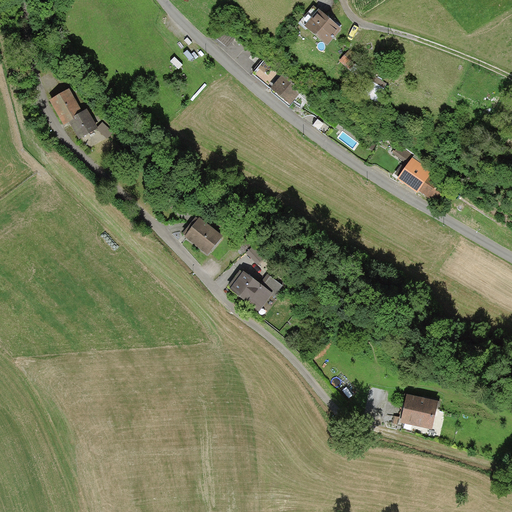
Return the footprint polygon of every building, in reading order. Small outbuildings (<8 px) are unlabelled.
[(322,11),(308,27),(329,45),(343,29),(322,11)] [(362,70),(348,59),(343,65),(357,75),(362,70)] [(283,76),(264,61),(253,75),(272,90),(283,76)] [(286,79),(275,92),(292,106),(303,93),(286,79)] [(390,86),(378,80),(368,99),(380,105),(390,86)] [(70,92),(51,101),(63,125),(73,121),(82,138),(97,131),(88,113),(82,116),(70,92)] [(409,158),(396,150),(393,156),(406,164),(409,158)] [(414,162),(401,183),(422,197),(431,184),(436,176),(414,162)] [(422,197),(439,208),(447,195),(431,184),(422,197)] [(201,223),(187,240),(208,257),(222,240),(201,223)] [(241,275),(230,289),(261,312),(273,297),(275,298),(283,289),(271,279),(264,289),(246,275),(244,277),(241,275)] [(439,402),(407,395),(401,423),(432,430),(439,402)]
